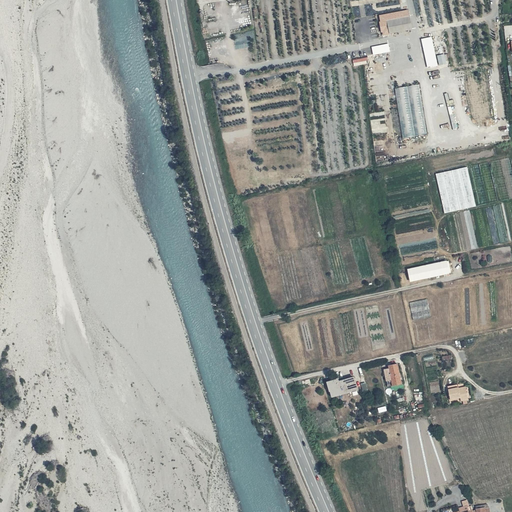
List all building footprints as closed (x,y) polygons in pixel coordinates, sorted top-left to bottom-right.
[(396,33),(413,30),(411,18),(389,22),(391,33),(396,33)] [(433,36),(422,38),(427,67),(438,66),(433,36)] [(392,50),(390,44),(372,48),(373,54),(392,50)] [(446,54),(438,54),(439,64),(447,63),(446,54)] [(368,57),(353,59),(354,65),(369,63),(368,57)] [(420,84),(396,87),(403,137),(427,134),(420,84)] [(479,206),(470,168),(438,175),(447,214),(479,206)] [(445,275),(452,273),(450,262),(442,263),(445,275)] [(411,269),(414,281),(445,275),(442,263),(411,269)] [(427,299),(410,303),(413,320),(430,316),(427,299)] [(395,385),(404,383),(400,363),(391,365),(391,368),(394,380),(395,385)] [(391,368),(386,369),(388,381),(394,380),(391,368)] [(357,376),(344,380),(346,389),(350,388),(351,391),(360,389),(357,376)] [(346,389),(344,380),(341,381),(340,378),(330,381),(332,390),(334,389),(335,393),(346,389)] [(451,385),(454,398),(464,396),(464,400),(471,398),(469,386),(462,387),(461,383),(451,385)]
